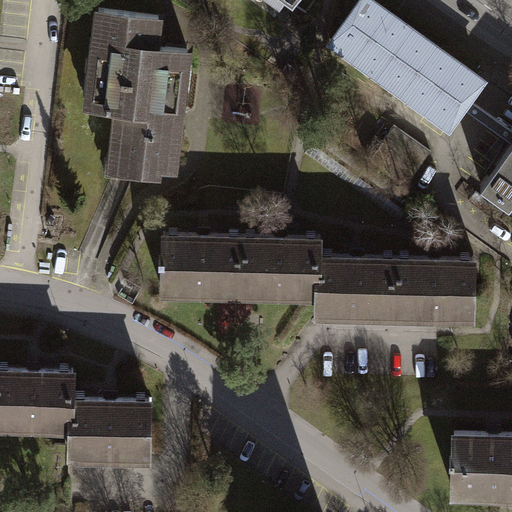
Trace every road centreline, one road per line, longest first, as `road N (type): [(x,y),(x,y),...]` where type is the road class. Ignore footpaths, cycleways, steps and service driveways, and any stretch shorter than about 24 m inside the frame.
road 1 (residential): [(0,289),(88,307),(156,339),(407,511)]
road 2 (unknown): [(183,378),(177,442),(152,469),(132,476),(85,457)]
